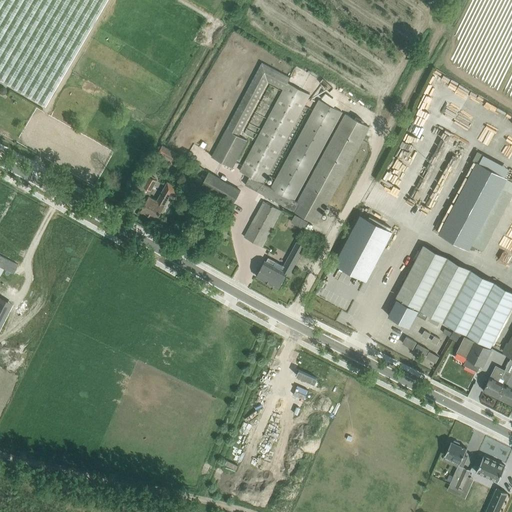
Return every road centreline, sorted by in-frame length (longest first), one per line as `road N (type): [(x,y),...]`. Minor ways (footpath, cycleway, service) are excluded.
road 1 (track): [(456,0),(291,313)]
road 2 (tertiary): [(283,321),(0,160)]
road 3 (tertiary): [(511,437),(283,321)]
